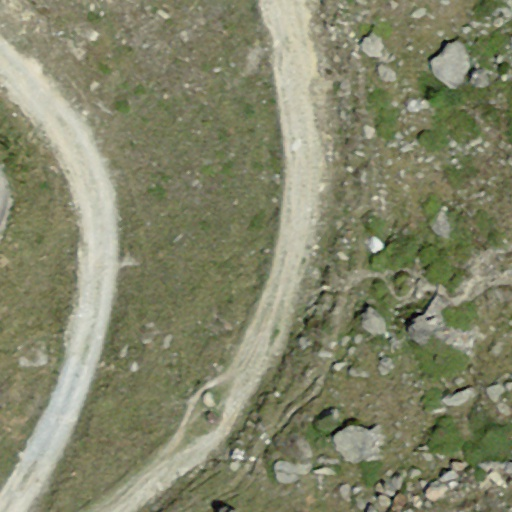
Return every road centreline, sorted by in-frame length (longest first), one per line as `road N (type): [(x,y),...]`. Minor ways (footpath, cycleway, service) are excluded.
road 1 (track): [(276,0),(307,173),(286,295),(227,419),(130,511)]
road 2 (track): [(9,511),(32,483),(93,348),(110,210),(66,119),(0,65)]
